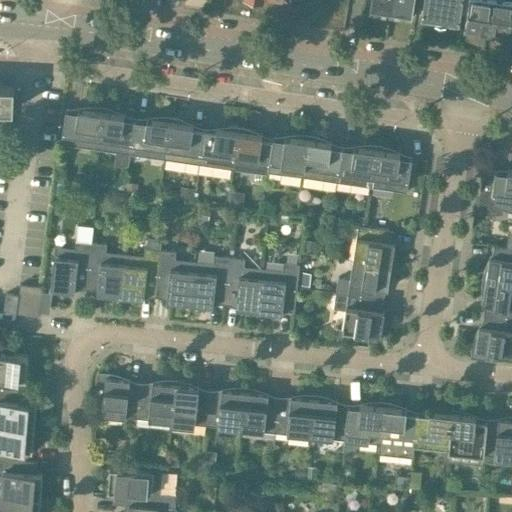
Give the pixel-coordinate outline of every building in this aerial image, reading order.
[(398,16),(400,0),(378,0),(377,12),(398,16)] [(400,0),(398,16),(419,19),(422,0),(400,0)] [(431,0),(429,21),(467,27),(471,0),(431,0)] [(494,31),(498,0),(476,0),(472,27),(494,31)] [(511,0),(498,0),(494,31),(511,33),(511,0)] [(0,108),(1,109),(14,109),(15,85),(0,84),(0,108)] [(96,147),(102,105),(99,104),(91,104),(87,105),(84,105),(83,110),(66,108),(61,142),(96,147)] [(106,106),(102,105),(96,147),(117,150),(115,163),(129,165),(131,152),(136,118),(119,116),(120,110),(117,109),(113,108),(110,106),(106,106)] [(152,120),(136,118),(131,152),(165,157),(171,115),(167,115),(164,114),(160,114),(156,115),(152,115),(152,120)] [(165,157),(199,162),(204,128),(188,126),(189,121),(186,119),(182,118),(179,117),(175,116),(171,115),(165,157)] [(221,131),(204,128),(199,162),(234,167),(240,125),(236,125),(233,125),(229,125),(225,125),(221,126),(221,131)] [(269,172),(269,170),(273,139),(257,136),(258,131),(254,129),(251,128),(247,127),(244,126),(240,125),(234,167),(269,172)] [(273,136),(273,139),(269,170),(303,175),(309,133),(306,132),(302,132),(298,132),(294,133),(291,133),(290,138),(273,136)] [(337,180),(342,146),(326,144),(327,138),(324,137),(320,135),(317,134),(313,133),(309,133),(303,175),(337,180)] [(337,180),(372,185),(378,143),(374,143),(371,142),(367,142),(359,143),(359,149),(342,146),(337,180)] [(382,144),(378,143),(372,185),(407,190),(412,156),(395,154),(396,149),(393,147),(389,146),(385,145),(382,144)] [(511,206),(511,171),(483,167),(476,210),(489,212),(496,212),(504,212),(505,205),(511,206)] [(64,169),(57,168),(55,179),(63,180),(64,169)] [(126,181),(125,188),(137,190),(138,183),(126,181)] [(58,182),(56,193),(69,194),(70,184),(58,182)] [(184,186),(182,197),(193,198),(194,188),(184,186)] [(243,205),(244,197),(239,191),(231,190),(229,203),(243,205)] [(281,212),(270,211),(268,222),(279,223),(281,212)] [(209,223),(209,215),(200,214),(199,222),(209,223)] [(359,223),(363,224),(364,215),(361,215),(355,219),(355,223),(359,223)] [(396,250),(395,247),(390,246),(393,229),(363,224),(359,223),(353,258),(395,265),(396,261),(396,258),(396,254),(396,250)] [(145,254),(125,252),(120,298),(124,298),(128,298),(131,298),(135,298),(139,297),(139,292),(156,294),(161,247),(162,237),(147,235),(145,254)] [(70,284),(87,286),(92,240),(76,238),(75,246),(55,244),(51,291),(54,291),(58,291),(62,291),(66,290),(70,290),(70,284)] [(305,239),(304,251),(315,252),(316,240),(305,239)] [(117,298),(120,298),(125,252),(106,250),(107,242),(92,240),(87,286),(103,288),(103,293),(106,295),(110,296),(113,297),(117,298)] [(483,273),(482,278),(511,282),(511,246),(496,244),(493,261),(488,260),(486,265),(484,269),(483,273)] [(176,249),(161,247),(156,294),(173,295),(172,301),(175,302),(179,303),(182,304),(186,305),(190,305),(195,259),(175,257),(176,249)] [(214,261),(195,259),(190,305),(194,306),(199,306),(203,305),(208,305),(208,299),(225,301),(230,254),(215,253),(214,261)] [(230,254),(225,301),(242,303),(241,308),(245,309),(248,311),(252,312),(255,312),(259,313),(264,266),(245,264),(245,256),(230,254)] [(395,268),(395,265),(353,258),(348,293),(382,298),(385,281),(390,282),(391,279),(393,275),(394,272),(395,268)] [(283,268),(264,266),(259,313),(263,313),(266,313),(270,313),(274,313),(277,312),(278,307),(295,308),(300,262),(284,260),(283,268)] [(301,271),(300,283),(311,284),(312,272),(301,271)] [(488,297),(485,314),(511,317),(511,282),(482,278),(482,282),(481,285),(481,289),(482,293),(482,296),(488,297)] [(42,286),(20,283),(19,294),(16,312),(38,316),(42,286)] [(382,298),(348,293),(336,291),(334,306),(346,308),(343,328),(369,332),(368,340),(383,342),(385,330),(385,326),(385,323),(385,319),(385,315),(380,314),(382,298)] [(7,292),(4,311),(16,312),(19,294),(7,292)] [(473,341),(472,345),(470,356),(486,358),(487,350),(511,353),(511,317),(485,314),(483,330),(477,329),(476,333),(474,337),(473,341)] [(0,387),(14,388),(15,377),(27,378),(29,354),(15,353),(16,347),(0,345),(0,387)] [(102,413),(137,416),(141,382),(124,380),(125,375),(121,374),(116,372),(112,371),(108,371),(98,370),(96,385),(105,386),(102,413)] [(157,384),(141,382),(137,416),(172,420),(176,378),(169,377),(165,378),(162,378),(158,379),(157,384)] [(176,378),(172,420),(207,424),(210,390),(193,388),(194,382),(191,381),(187,380),(184,379),(180,378),(176,378)] [(227,391),(210,390),(207,424),(241,427),(246,385),(242,385),(238,385),(235,385),(231,385),(227,386),(227,391)] [(249,385),(246,385),(241,427),(276,431),(279,397),(263,395),(263,390),(260,388),(256,387),(253,386),(249,385)] [(32,389),(14,388),(0,387),(0,422),(35,425),(37,402),(31,401),(32,389)] [(276,431),(310,435),(315,392),(311,392),(307,392),(304,392),(300,393),(296,393),(296,399),(279,397),(276,431)] [(345,438),(349,404),(332,402),(332,397),(329,396),(326,394),(322,393),(318,393),(315,392),(310,435),(345,438)] [(369,400),(365,401),(365,406),(349,404),(345,438),(344,448),(355,449),(360,443),(360,440),(380,442),(384,400),(380,399),(376,399),(373,399),(369,400)] [(388,400),(384,400),(380,442),(378,452),(413,456),(414,446),(418,411),(402,410),(402,404),(399,403),(395,402),(391,401),(388,400)] [(434,413),(418,411),(414,446),(449,449),(453,407),(449,407),(446,407),(442,407),(438,407),(434,408),(434,413)] [(457,407),(453,407),(449,449),(448,459),(482,463),(483,453),(487,419),(471,417),(471,412),(468,410),(464,409),(461,408),(457,407)] [(504,420),(487,419),(483,453),(511,455),(511,413),(511,414),(508,414),(504,415),(504,420)] [(0,457),(4,458),(20,458),(21,448),(33,449),(35,425),(0,422),(0,457)] [(179,454),(168,453),(167,464),(179,465),(179,454)] [(205,465),(215,466),(216,456),(206,455),(205,465)] [(4,458),(1,492),(41,495),(43,472),(37,472),(38,460),(20,458),(4,458)] [(237,470),(246,470),(247,460),(238,459),(237,470)] [(293,463),(292,474),(306,475),(307,465),(293,463)] [(113,501),(131,503),(131,502),(147,503),(150,468),(110,465),(108,489),(114,490),(113,501)] [(318,476),(319,466),(310,465),(309,475),(318,476)] [(353,466),(342,465),(341,478),(352,479),(353,466)] [(401,483),(410,484),(411,471),(402,470),(401,483)] [(412,470),(410,484),(420,485),(421,475),(417,470),(412,470)] [(322,481),(322,491),(335,492),(336,482),(322,481)] [(355,483),(342,490),(348,500),(360,493),(355,483)] [(420,487),(410,487),(410,495),(419,495),(420,487)] [(39,511),(41,495),(1,492),(0,491),(0,511),(39,511)] [(174,511),(175,505),(147,503),(131,502),(131,503),(130,511),(174,511)]
